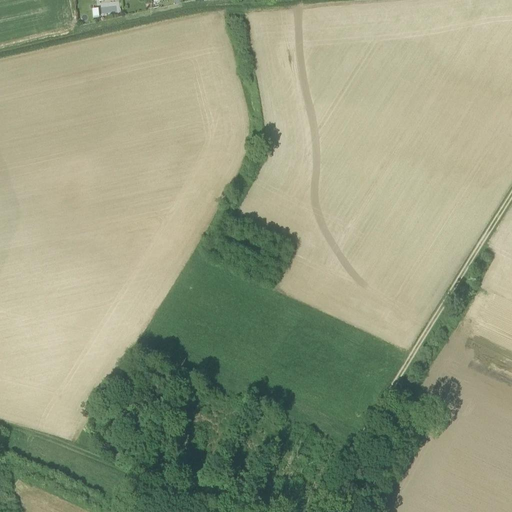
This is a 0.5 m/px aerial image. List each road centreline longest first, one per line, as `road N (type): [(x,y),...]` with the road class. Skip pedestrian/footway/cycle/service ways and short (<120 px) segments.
road 1 (track): [(317,511),(511,196)]
road 2 (track): [(217,511),(47,435),(0,428)]
